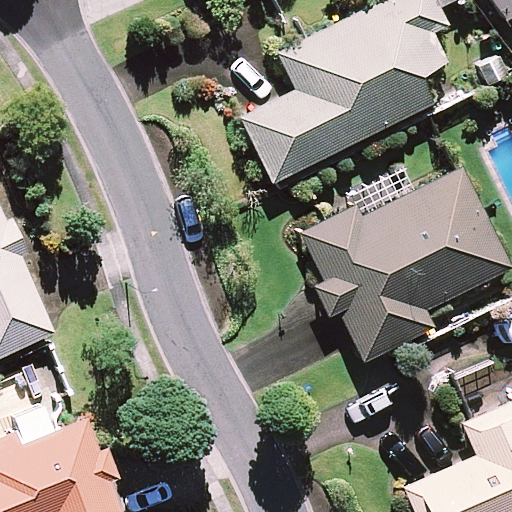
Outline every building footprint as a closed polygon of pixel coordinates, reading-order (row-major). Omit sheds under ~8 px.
[(431,6),(428,0),(377,0),(271,52),(289,91),(234,118),(264,180),(423,102),(409,74),(438,60),(425,33),(441,25),(431,6)] [(511,9),(511,0),(482,0),(496,21),(511,9)] [(503,266),(455,166),(407,189),(397,169),(352,191),(357,201),(292,232),(354,360),(425,325),(417,307),(503,266)] [(5,215),(0,217),(0,351),(50,329),(17,257),(23,255),(5,215)] [(511,511),(511,397),(456,422),(470,454),(397,486),(408,511),(511,511)] [(114,511),(81,418),(51,429),(40,399),(5,412),(12,431),(0,435),(0,511),(114,511)]
